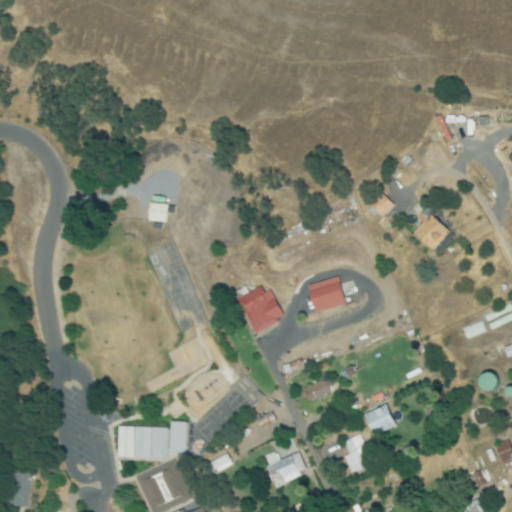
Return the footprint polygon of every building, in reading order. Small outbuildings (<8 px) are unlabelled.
[(165,223),(165,205),(145,205),(145,223),(165,223)] [(424,224),(414,234),(432,252),(450,234),(427,209),(418,218),(424,224)] [(347,306),(340,278),(308,287),(316,314),(347,306)] [(270,286),(240,300),(257,335),(286,320),(270,286)] [(511,307),(487,316),(492,330),(511,323),(511,307)] [(465,331),(469,342),(488,333),(484,322),(465,331)] [(511,357),(511,346),(503,349),(507,360),(511,357)] [(488,393),(499,383),(488,372),(478,382),(488,393)] [(332,395),(327,381),(305,389),(311,403),(332,395)] [(364,417),(374,438),(397,427),(386,406),(364,417)] [(116,459),(166,460),(166,454),(184,454),(185,423),(169,423),(169,429),(116,428),(116,459)] [(350,456),(345,458),(352,476),(375,467),(363,436),(345,442),(350,456)] [(264,469),(277,491),(308,473),(297,453),(280,463),(275,454),(267,458),(271,465),(264,469)] [(203,466),(208,477),(231,467),(226,456),(203,466)] [(133,478),(147,511),(161,511),(188,501),(172,462),(133,478)] [(7,508),(31,508),(32,469),(7,469),(7,508)] [(465,511),(491,511),(485,498),(464,508),(465,511)]
